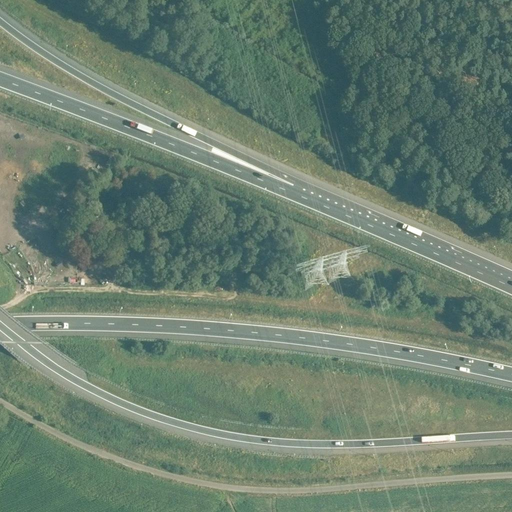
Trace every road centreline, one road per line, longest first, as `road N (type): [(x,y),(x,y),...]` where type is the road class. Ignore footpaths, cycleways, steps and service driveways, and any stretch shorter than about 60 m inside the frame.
road 1 (motorway): [(0,329),(112,398),(221,434),(340,444),(511,435)]
road 2 (unclassified): [(0,401),(104,455),(245,489),(511,474)]
road 3 (motorway): [(0,325),(135,324),(341,341),(511,375)]
road 4 (motorway): [(289,192),(60,63),(0,20)]
road 5 (motorway): [(289,192),(0,78)]
road 6 (track): [(0,308),(46,288),(232,298),(227,282),(204,294)]
road 7 (motorway): [(511,287),(289,192)]
